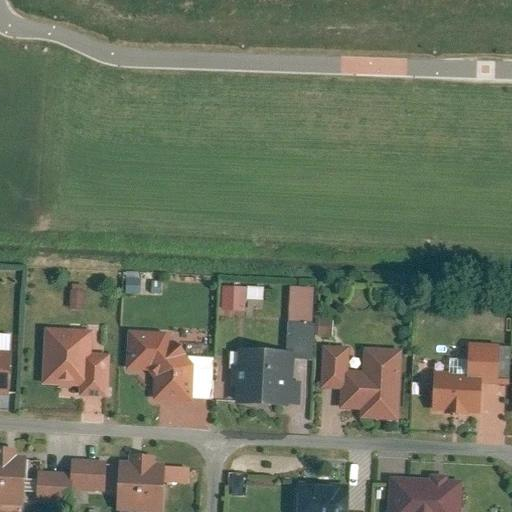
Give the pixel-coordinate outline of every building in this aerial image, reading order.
[(68,284),(66,309),(82,310),(84,286),(68,284)] [(243,314),(243,300),(259,301),(259,288),(218,287),(218,313),(243,314)] [(91,338),(42,337),(41,394),(78,395),(78,407),(108,407),(109,362),(90,361),(91,338)] [(165,340),(126,340),(125,381),(147,381),(152,388),(152,407),(191,408),(192,371),(165,340)] [(433,379),(433,417),(457,417),(457,426),(481,426),(482,393),(501,393),(501,351),(466,351),(465,380),(433,379)] [(348,352),(320,352),(319,396),(341,396),(340,416),(361,417),(361,427),(398,428),(400,357),(362,356),(362,375),(348,375),(348,352)] [(293,355),(229,354),(228,415),(288,416),(288,411),(300,411),(301,384),(293,384),(293,355)] [(0,403),(7,403),(9,360),(0,359),(0,403)] [(0,511),(20,511),(24,511),(26,464),(14,463),(15,458),(0,457),(0,511)] [(117,468),(116,511),(163,511),(164,471),(156,471),(156,465),(130,465),(130,469),(117,468)] [(429,484),(387,482),(385,511),(461,511),(462,487),(447,486),(448,479),(429,478),(429,484)] [(347,511),(349,489),(291,485),(289,511),(347,511)]
